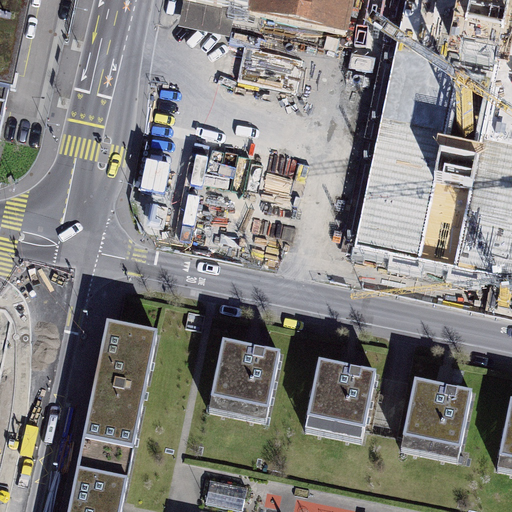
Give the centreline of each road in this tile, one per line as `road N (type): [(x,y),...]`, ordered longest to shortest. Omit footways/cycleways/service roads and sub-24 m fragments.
road 1 (unclassified): [(81,247),(511,338)]
road 2 (tertiary): [(23,511),(81,247)]
road 3 (tertiary): [(81,247),(132,0)]
road 4 (unknown): [(383,120),(345,286)]
road 5 (unknown): [(217,90),(180,254)]
road 6 (unknown): [(463,135),(430,299)]
road 7 (unknown): [(300,105),(264,266)]
road 8 (unknown): [(383,120),(511,143)]
